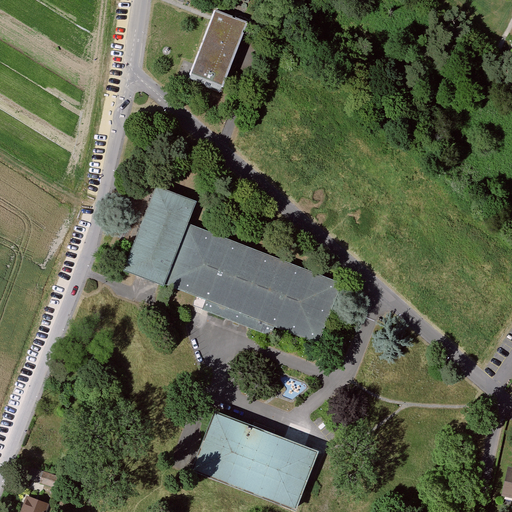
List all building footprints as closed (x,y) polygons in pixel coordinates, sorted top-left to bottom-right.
[(245,27),(212,13),(187,79),(219,91),(245,27)] [(201,210),(160,194),(126,279),(319,353),(345,285),(194,227),(201,210)] [(319,454),(215,417),(194,475),(298,511),(319,454)] [(60,434),(37,427),(31,446),(54,453),(60,434)] [(511,470),(506,470),(500,502),(511,504),(511,470)] [(43,511),(46,505),(26,498),(20,511),(43,511)]
